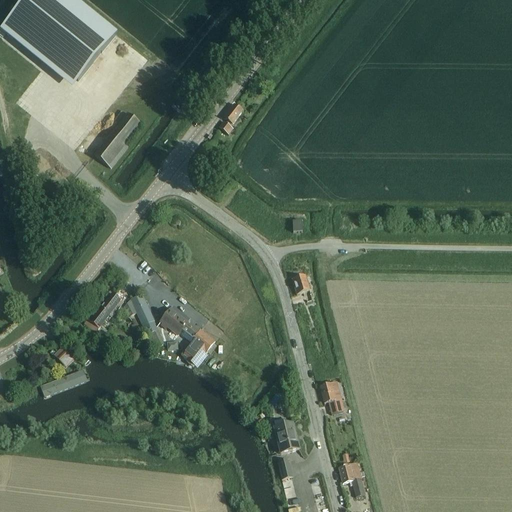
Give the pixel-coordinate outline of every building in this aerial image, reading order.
[(73,0),(26,0),(1,31),(72,90),(117,35),(73,0)] [(223,119),(227,122),(225,125),(223,123),(219,129),(228,136),(233,131),(230,128),(232,126),(243,112),(234,105),(223,119)] [(88,109),(80,119),(88,125),(96,115),(88,109)] [(119,125),(95,157),(111,169),(128,147),(125,144),(139,125),(127,115),(127,116),(122,111),(114,121),(119,125)] [(292,223),(293,234),(302,233),(302,222),(292,223)] [(297,296),(302,295),(306,294),(307,296),(312,294),(309,286),(308,287),(305,276),(292,280),(297,296)] [(100,285),(98,288),(104,294),(107,291),(100,285)] [(112,294),(91,322),(88,320),(84,325),(96,334),(109,318),(110,319),(112,317),(115,319),(119,315),(116,313),(123,303),(112,294)] [(130,301),(124,309),(128,319),(137,314),(139,318),(143,327),(147,336),(154,351),(165,346),(158,331),(142,296),(130,301)] [(179,335),(191,343),(190,344),(189,343),(187,343),(185,345),(184,346),(184,348),(186,350),(181,357),(196,368),(215,343),(201,332),(199,334),(186,324),(187,323),(170,310),(160,322),(178,336),(179,335)] [(137,324),(131,326),(134,332),(140,330),(137,324)] [(167,343),(168,352),(179,350),(178,342),(167,343)] [(62,349),(54,356),(66,368),(73,361),(62,349)] [(82,381),(79,374),(53,384),(55,391),(82,381)] [(324,387),(320,388),(324,405),(328,404),(329,406),(331,414),(331,416),(338,414),(344,412),(339,392),(338,390),(333,391),(331,385),(324,387)] [(259,416),(255,418),(254,419),(256,421),(258,425),(262,422),(261,419),(270,414),(267,409),(258,415),(259,416)] [(293,425),(292,425),(275,429),(282,455),(300,450),(293,425)] [(348,455),(342,456),(344,465),(350,463),(348,455)] [(278,464),(282,481),(293,478),(289,462),(278,464)] [(355,499),(364,497),(365,496),(357,464),(349,467),(338,469),(342,486),(351,483),(355,499)]
